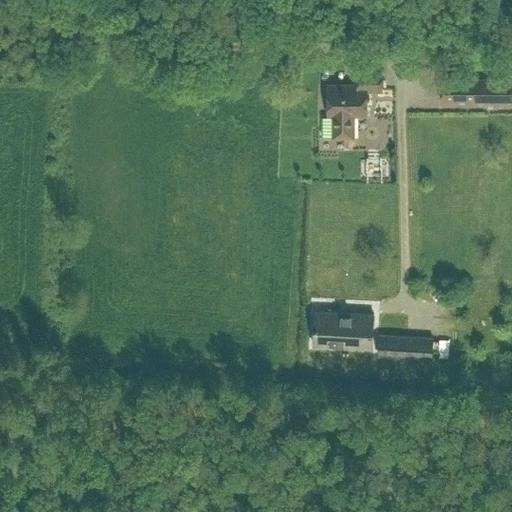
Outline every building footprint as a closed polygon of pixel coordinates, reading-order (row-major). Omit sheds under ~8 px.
[(329,117),(332,117),(332,137),(355,137),(355,117),(368,117),(368,93),(382,93),(382,71),(359,71),(359,87),(329,87),(329,117)] [(481,77),(440,78),(441,101),(482,100),(481,80),(481,77)] [(511,79),(481,80),(482,100),(511,99),(511,79)] [(398,185),(397,173),(383,175),(385,187),(398,185)] [(455,292),(440,291),(439,304),(454,305),(455,292)] [(314,344),(372,347),(373,313),(316,310),(314,344)] [(432,358),(433,337),(378,334),(377,355),(432,358)]
